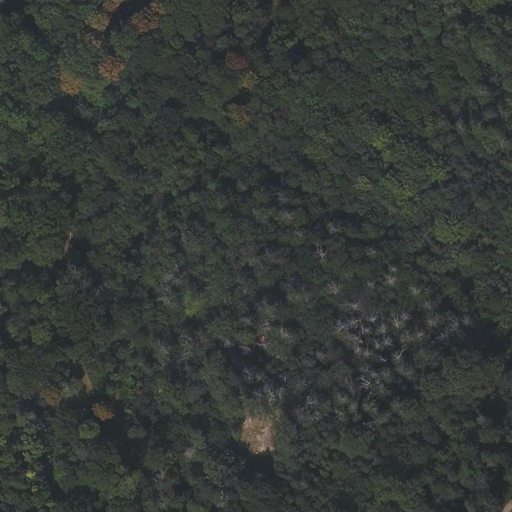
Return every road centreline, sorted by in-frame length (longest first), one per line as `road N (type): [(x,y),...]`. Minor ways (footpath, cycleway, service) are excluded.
road 1 (track): [(108,442),(72,351),(67,199),(59,174),(34,177),(0,257)]
road 2 (track): [(47,170),(125,0)]
